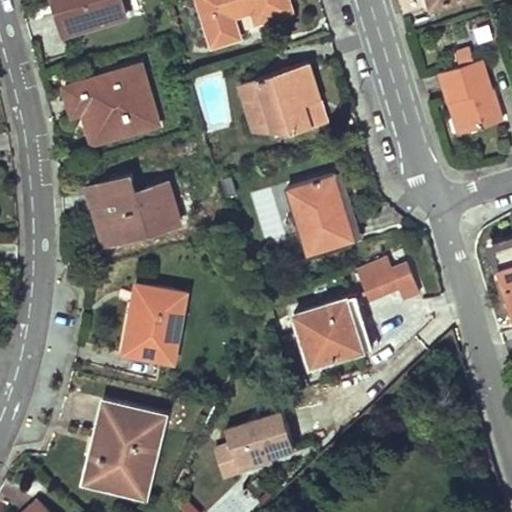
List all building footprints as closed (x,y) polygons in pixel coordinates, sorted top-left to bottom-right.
[(126,16),(121,0),(54,0),(58,13),(70,9),(76,31),(126,16)] [(289,0),(200,0),(213,44),(240,36),(234,15),(255,9),(259,21),(292,11),(289,0)] [(397,0),(402,15),(451,0),(397,0)] [(70,9),(58,13),(62,25),(65,35),(76,31),(70,9)] [(465,130),(502,119),(492,87),(491,87),(482,57),(474,59),(470,45),(456,49),(460,63),(440,69),(450,100),(456,99),(465,130)] [(316,86),(309,61),(241,81),(254,127),(273,121),(275,129),(289,125),(292,134),(321,125),(314,102),(320,100),(316,86)] [(158,124),(141,63),(66,85),(74,113),(89,109),(92,119),(87,121),(94,142),(158,124)] [(450,100),(459,132),(465,130),(456,99),(450,100)] [(314,102),(321,125),(326,123),(320,100),(314,102)] [(342,195),(335,172),(289,186),(308,253),(354,240),(350,223),(342,195)] [(137,189),(133,174),(96,184),(104,214),(97,215),(103,235),(149,222),(151,230),(180,222),(169,180),(137,189)] [(96,184),(89,186),(97,215),(104,214),(96,184)] [(358,221),(350,223),(354,240),(363,237),(358,221)] [(149,222),(103,235),(105,244),(151,230),(149,222)] [(511,236),(499,241),(495,248),(500,265),(508,262),(511,274),(511,236)] [(357,268),(369,296),(398,283),(404,297),(423,289),(418,278),(411,262),(394,269),(388,255),(357,268)] [(511,274),(508,262),(500,265),(507,285),(511,300),(511,274)] [(131,317),(124,350),(173,360),(185,291),(145,283),(138,319),(131,317)] [(358,292),(295,312),(311,362),(374,342),(358,292)] [(112,478),(110,487),(134,492),(139,468),(152,471),(153,468),(166,413),(108,399),(103,422),(100,434),(102,434),(97,455),(90,454),(86,472),(112,478)] [(279,403),(223,423),(228,437),(236,458),(252,452),(253,455),(268,450),(293,441),(279,403)] [(228,437),(214,442),(224,470),(269,454),(268,450),(253,455),(252,452),(236,458),(228,437)] [(139,468),(134,492),(145,495),(152,471),(139,468)] [(86,472),(83,481),(110,487),(112,478),(86,472)] [(52,511),(37,498),(21,511),(52,511)]
